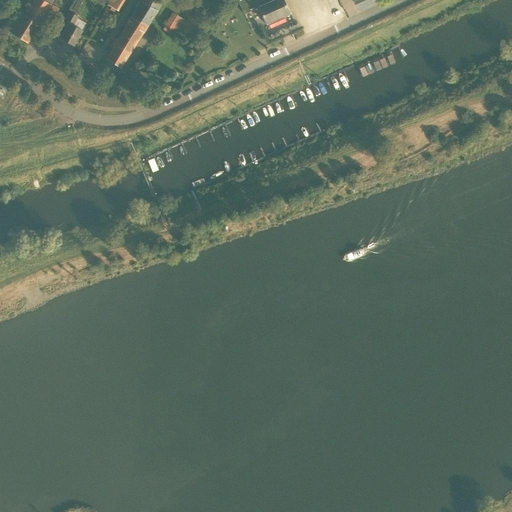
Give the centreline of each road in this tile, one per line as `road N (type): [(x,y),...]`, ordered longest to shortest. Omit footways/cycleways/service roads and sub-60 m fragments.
road 1 (unclassified): [(0,68),(72,112),(123,121),(401,0)]
road 2 (track): [(0,286),(144,235)]
